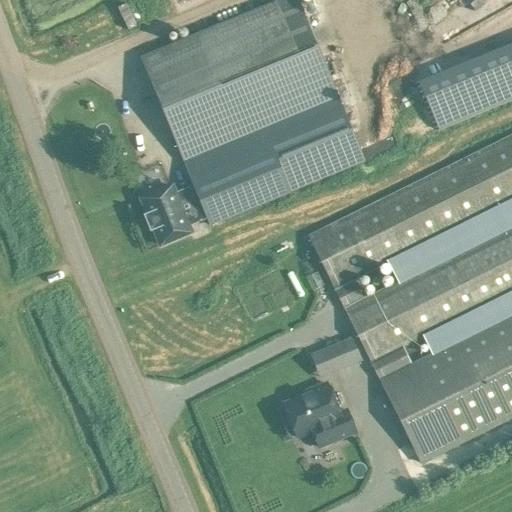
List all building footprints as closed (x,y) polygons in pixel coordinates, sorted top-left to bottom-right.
[(158,246),(191,232),(364,161),(338,97),(337,98),(298,0),(275,0),(139,56),(192,184),(176,190),(174,183),(138,197),(158,246)] [(204,2),(203,0),(172,0),(174,9),(204,2)] [(463,23),(472,19),(463,0),(446,0),(444,2),(448,12),(457,9),(463,23)] [(483,0),(482,1),(493,10),(502,0),(483,0)] [(511,43),(422,80),(442,128),(511,98),(511,43)] [(511,135),(308,236),(421,463),(511,417),(511,313),(410,364),(401,347),(511,291),(511,225),(365,300),(354,278),(511,198),(511,135)] [(312,431),(319,447),(356,432),(347,410),(339,413),(327,383),(309,390),(310,393),(283,404),(297,437),(312,431)]
